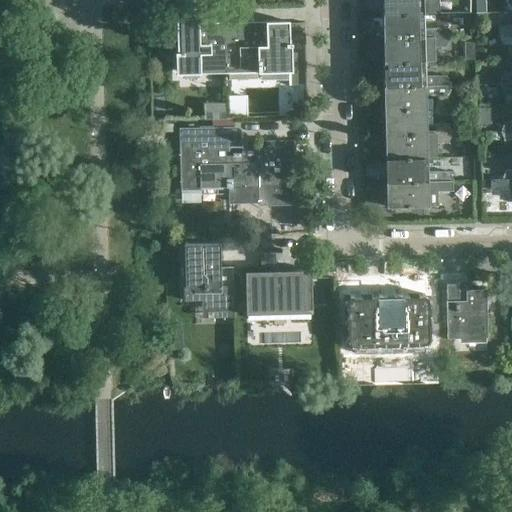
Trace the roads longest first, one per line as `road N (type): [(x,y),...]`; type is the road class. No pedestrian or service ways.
road 1 (residential): [(345,231),(338,0)]
road 2 (residential): [(345,231),(364,247),(511,243)]
